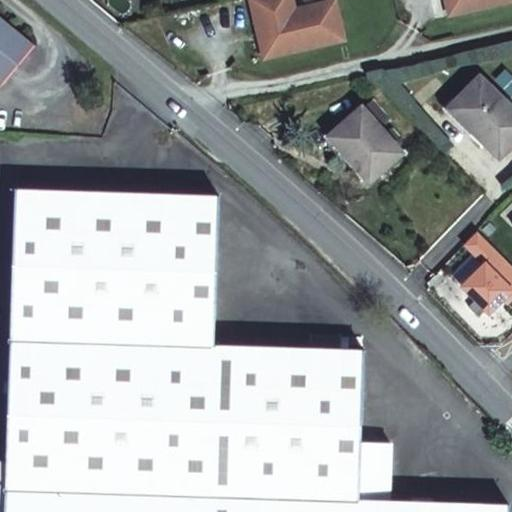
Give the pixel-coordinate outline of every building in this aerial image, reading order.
[(247,0),(244,1),(253,39),(259,37),(266,63),(339,45),(329,6),(289,16),(284,0),(247,0)] [(438,0),(437,1),(441,19),(511,0),(438,0)] [(0,71),(10,79),(43,37),(0,4),(0,71)] [(253,39),(260,64),(266,63),(259,37),(253,39)] [(511,138),(511,114),(498,102),(475,79),(464,90),(450,105),(456,111),(474,128),(470,133),(495,156),(511,138)] [(365,103),(355,113),(372,132),(382,121),(365,103)] [(396,157),(372,132),(355,113),(328,136),(353,163),(347,169),(365,188),(396,157)] [(321,142),(347,169),(353,163),(328,136),(321,142)] [(121,188),(16,184),(16,202),(10,413),(7,511),(511,511),(511,504),(361,499),(364,347),(215,342),(218,192),(121,188)]
